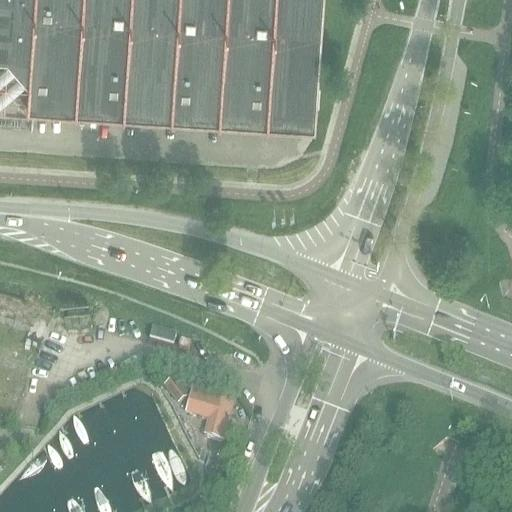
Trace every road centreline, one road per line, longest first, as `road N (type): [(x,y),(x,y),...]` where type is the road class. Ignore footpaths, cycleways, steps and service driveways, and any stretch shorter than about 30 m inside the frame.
road 1 (secondary): [(341,280),(248,243),(166,224),(8,214)]
road 2 (secondary): [(8,214),(315,329)]
road 3 (tertiary): [(378,295),(432,127),(456,0)]
road 4 (tertiary): [(428,0),(341,280)]
road 5 (tertiary): [(315,329),(241,511)]
road 6 (tertiary): [(283,511),(354,345)]
road 7 (secondary): [(354,345),(511,408)]
road 8 (secondary): [(511,348),(378,295)]
